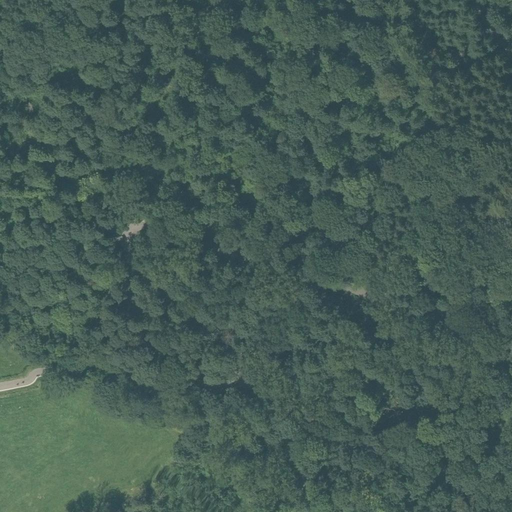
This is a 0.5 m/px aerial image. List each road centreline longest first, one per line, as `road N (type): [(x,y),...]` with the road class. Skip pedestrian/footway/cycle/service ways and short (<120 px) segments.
road 1 (tertiary): [(511,362),(447,316),(134,224),(124,235),(131,250),(251,377)]
road 2 (tertiary): [(251,377),(233,383),(76,369),(0,384)]
road 3 (track): [(0,48),(70,182),(125,229)]
road 4 (unclassified): [(288,511),(300,449),(278,405),(251,377)]
